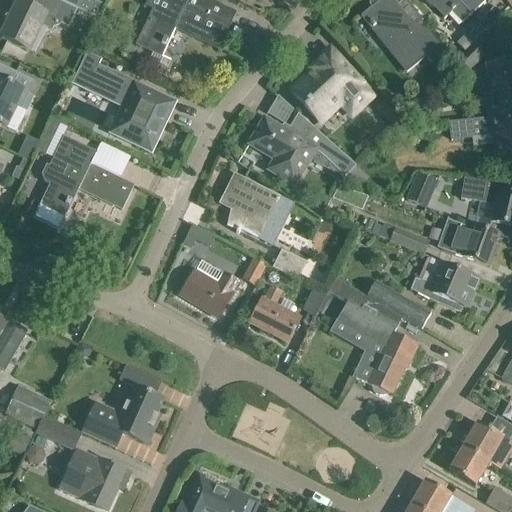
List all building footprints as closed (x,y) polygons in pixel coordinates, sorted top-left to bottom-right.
[(19,3),(2,40),(20,49),(28,53),(41,26),(52,32),(56,22),(69,28),(77,10),(56,0),(39,0),(34,11),(19,3)] [(56,0),(77,10),(84,14),(101,22),(108,7),(94,0),(56,0)] [(152,11),(136,45),(142,48),(153,53),(148,63),(164,70),(167,69),(171,60),(160,55),(165,46),(174,29),(217,49),(216,50),(218,51),(235,13),(217,5),(207,0),(149,0),(146,8),(152,11)] [(432,62),(446,50),(421,20),(412,27),(389,0),(382,0),(361,17),(362,19),(364,17),(376,33),(408,70),(406,72),(407,73),(427,56),(432,62)] [(471,15),(471,16),(487,1),(486,0),(484,0),(484,1),(483,0),(425,0),(444,20),(450,14),(461,25),(471,15)] [(503,18),(494,8),(477,25),(486,35),(503,18)] [(475,45),(455,64),(464,74),(484,54),(475,45)] [(292,94),(319,123),(340,104),(351,115),(371,97),(330,53),(310,71),(313,74),(292,94)] [(75,84),(124,107),(111,134),(151,153),(152,151),(149,150),(163,121),(165,122),(174,104),(96,67),(98,62),(88,57),(75,84)] [(491,95),(486,96),(489,120),(511,117),(511,63),(500,65),(487,67),(491,95)] [(30,95),(36,82),(0,65),(0,127),(1,126),(17,134),(25,118),(14,112),(22,93),(24,94),(24,93),(30,95)] [(470,122),(449,124),(451,142),(496,136),(499,164),(510,163),(511,172),(511,171),(511,117),(489,120),(470,122)] [(51,119),(37,152),(46,156),(60,127),(67,131),(71,132),(73,128),(63,124),(60,123),(51,119)] [(274,161),(268,171),(294,187),(316,152),(346,180),(356,168),(304,120),(293,137),(264,120),(249,146),(274,161)] [(49,186),(40,206),(64,217),(78,189),(121,210),(120,211),(122,212),(134,187),(118,179),(87,165),(87,166),(80,162),(86,149),(63,138),(49,168),(46,166),(42,176),(44,184),(49,186)] [(369,180),(356,168),(346,180),(358,191),(369,180)] [(418,175),(407,201),(425,209),(437,183),(418,175)] [(259,241),(279,201),(235,179),(222,205),(240,214),(233,228),(237,230),(236,234),(238,236),(240,232),(259,241)] [(464,180),(460,200),(495,206),(491,224),(511,228),(511,195),(498,193),(496,193),(491,193),(492,184),(464,180)] [(341,185),(335,198),(359,209),(364,197),(341,185)] [(448,232),(441,251),(487,267),(498,237),(489,234),(479,231),(473,228),(472,231),(451,223),(448,232)] [(391,241),(390,243),(416,254),(416,253),(421,241),(403,233),(395,230),(391,241)] [(281,251),(272,269),(297,282),(306,264),(281,251)] [(414,281),(410,291),(417,294),(438,306),(438,304),(436,303),(438,298),(446,301),(444,306),(460,313),(462,308),(466,310),(473,294),(478,281),(471,278),(452,270),(445,267),(446,265),(430,259),(427,267),(422,280),(420,283),(414,281)] [(253,261),(243,281),(255,287),(266,267),(253,261)] [(180,297),(218,320),(233,296),(231,295),(238,284),(224,275),(217,287),(194,273),(180,297)] [(334,280),(328,293),(335,297),(347,304),(337,321),(385,349),(377,367),(368,385),(373,388),(372,390),(373,392),(375,395),(379,397),(383,397),(386,394),(391,396),(406,365),(408,366),(417,347),(393,336),(402,320),(366,299),(345,286),(342,284),(335,280),(334,280)] [(375,284),(366,299),(402,320),(422,331),(430,315),(413,305),(391,293),(375,284)] [(264,302),(261,300),(249,325),(288,344),(300,320),(275,307),(282,294),(271,289),(264,302)] [(317,317),(325,294),(312,289),(304,312),(317,317)] [(0,369),(4,372),(6,369),(27,333),(7,322),(5,325),(4,327),(0,324),(0,369)] [(511,385),(511,361),(511,362),(501,380),(511,385)] [(5,415),(37,430),(44,417),(51,402),(19,387),(5,415)] [(159,419),(157,416),(163,402),(133,389),(122,414),(97,402),(82,435),(115,450),(122,436),(147,447),(150,441),(146,440),(150,431),(154,431),(159,419)] [(290,419),(248,400),(234,434),(276,452),(290,419)] [(35,435),(73,453),(82,435),(44,417),(37,430),(35,435)] [(463,449),(489,464),(500,470),(511,450),(511,444),(477,425),(463,449)] [(489,464),(463,449),(449,473),(476,488),(489,464)] [(86,458),(76,453),(59,491),(83,503),(102,511),(106,511),(117,488),(123,491),(130,475),(102,462),(101,463),(86,457),(86,458)] [(205,511),(242,511),(247,502),(198,480),(185,508),(180,506),(177,511),(205,511)] [(420,511),(441,511),(450,497),(425,482),(411,506),(420,511)] [(511,511),(511,500),(495,490),(485,504),(497,511),(511,511)]
